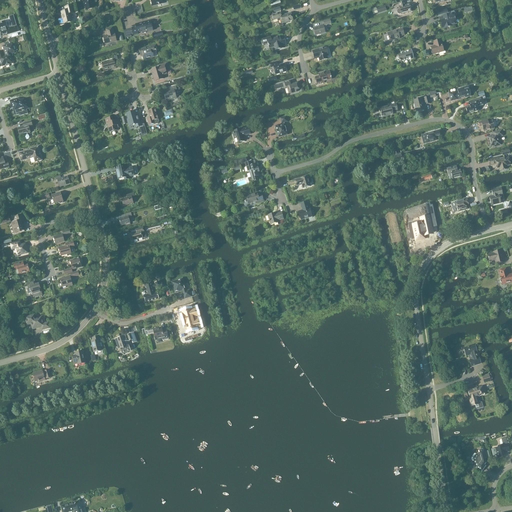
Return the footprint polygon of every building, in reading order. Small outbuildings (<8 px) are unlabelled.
[(83,0),(86,11),(94,9),(92,3),(96,2),(95,0),(83,0)] [(405,5),(405,2),(399,4),(400,9),(398,10),(397,11),(398,14),(399,15),(401,14),(411,12),(409,4),(405,5)] [(64,24),(71,22),(69,14),(73,13),(72,6),(66,7),(66,11),(61,12),(64,24)] [(442,28),(453,25),(456,24),(457,23),(454,19),(453,19),(453,18),(457,15),(454,12),(449,13),(449,15),(443,16),(444,20),(440,21),(442,28)] [(281,16),(280,13),(272,15),(274,20),(280,18),(282,24),(293,20),(291,13),(281,16)] [(132,29),(124,31),(126,38),(131,37),(131,35),(133,34),(133,35),(138,34),(138,32),(142,31),(142,34),(153,31),(151,21),(146,22),(136,25),(136,27),(132,28),(132,29)] [(0,31),(1,36),(17,31),(15,23),(11,24),(12,27),(7,29),(5,22),(0,22),(0,31)] [(316,35),(325,33),(323,25),(320,26),(320,27),(314,29),(316,35)] [(114,34),(112,28),(106,30),(107,36),(103,37),(105,44),(116,41),(115,34),(114,34)] [(389,41),(400,39),(399,37),(404,35),(402,29),(395,31),(395,32),(387,34),(389,41)] [(264,45),(268,44),(269,49),(274,47),(275,51),(284,48),(284,46),(286,45),(284,38),(280,39),(279,37),(271,40),(270,37),(262,39),(261,42),(261,44),(264,45)] [(441,44),(440,40),(434,42),(435,46),(431,48),(433,55),(444,52),(442,44),(441,44)] [(12,47),(11,44),(5,46),(6,47),(3,47),(4,52),(2,53),(1,51),(0,51),(0,64),(1,64),(2,67),(6,66),(6,67),(9,66),(9,65),(13,64),(10,54),(14,53),(13,50),(14,50),(13,47),(12,47)] [(156,45),(148,47),(139,50),(140,53),(142,53),(144,60),(154,57),(152,52),(158,50),(156,45)] [(324,49),(324,48),(312,51),(315,59),(319,58),(320,62),(328,59),(327,56),(328,56),(326,49),(324,49)] [(408,61),(414,59),(411,50),(405,52),(400,53),(398,57),(399,62),(407,60),(408,61)] [(104,72),(109,70),(109,69),(116,68),(115,65),(119,64),(117,56),(113,57),(113,60),(102,63),(104,72)] [(278,66),(277,62),(270,64),(271,68),(274,67),(276,75),(287,72),(284,64),(278,66)] [(159,66),(160,68),(151,70),(155,82),(164,79),(163,76),(167,74),(166,70),(168,69),(166,64),(159,66)] [(317,85),(323,83),(323,82),(331,79),(329,72),(319,74),(319,77),(315,78),(317,85)] [(291,85),(290,81),(283,83),(285,89),(287,88),(289,94),(294,92),(293,92),(296,91),(296,90),(299,90),(298,87),(299,86),(298,83),(291,85)] [(166,101),(176,98),(174,91),(177,90),(176,86),(169,88),(170,92),(164,93),(166,101)] [(471,96),(468,87),(463,88),(457,90),(458,93),(456,94),(456,93),(455,92),(454,92),(449,94),(450,102),(456,100),(457,100),(457,99),(465,97),(465,98),(471,96)] [(17,99),(10,101),(12,108),(15,107),(15,109),(18,110),(22,109),(23,110),(29,108),(28,103),(27,103),(25,96),(17,98),(17,99)] [(430,104),(428,97),(414,101),(417,112),(425,110),(422,101),(424,100),(426,105),(430,104)] [(478,101),(477,99),(470,101),(471,106),(466,108),(466,107),(465,107),(468,114),(478,111),(479,111),(477,107),(479,107),(479,106),(483,105),(481,100),(478,101)] [(393,114),(392,111),(397,110),(396,105),(379,109),(380,113),(381,113),(382,117),(393,114)] [(149,125),(154,124),(154,125),(158,124),(159,121),(159,119),(158,119),(155,109),(148,111),(150,118),(147,119),(149,125)] [(136,118),(134,112),(127,114),(129,120),(127,120),(129,127),(135,125),(136,128),(141,126),(139,117),(136,118)] [(278,138),(288,135),(284,123),(287,122),(286,117),(280,119),(282,125),(275,127),(278,138)] [(113,122),(112,118),(105,120),(107,124),(110,133),(118,131),(117,128),(120,127),(118,121),(113,122)] [(488,122),(487,120),(479,123),(480,127),(482,126),(484,132),(494,129),(492,121),(488,122)] [(20,136),(24,135),(25,136),(24,137),(25,139),(26,140),(28,139),(29,138),(29,136),(28,135),(27,134),(30,133),(29,128),(33,127),(31,121),(24,123),(25,126),(18,128),(20,136)] [(236,144),(245,141),(244,136),(250,134),(248,128),(232,132),(236,144)] [(428,143),(437,140),(436,137),(442,136),(441,130),(425,135),(428,143)] [(498,140),(497,137),(503,136),(501,131),(493,133),(494,136),(488,138),(490,146),(494,146),(494,147),(501,145),(499,140),(498,140)] [(42,160),(38,147),(30,150),(27,151),(27,152),(25,153),(24,152),(19,154),(21,160),(27,159),(34,157),(35,162),(42,160)] [(500,158),(488,160),(490,166),(497,164),(498,168),(499,168),(499,171),(508,169),(507,166),(511,164),(511,156),(500,159),(500,158)] [(0,158),(0,170),(8,168),(7,162),(4,163),(2,158),(0,158)] [(258,176),(260,176),(258,168),(257,168),(256,165),(253,165),(252,162),(244,164),(246,172),(249,171),(251,178),(248,179),(249,183),(259,181),(258,176)] [(125,169),(124,165),(115,167),(117,174),(118,174),(119,179),(124,178),(125,180),(130,179),(129,177),(134,176),(132,167),(125,169)] [(457,170),(456,167),(447,169),(448,174),(451,173),(453,180),(462,177),(460,172),(459,169),(457,170)] [(61,179),(60,176),(55,178),(56,181),(58,180),(60,187),(70,184),(68,177),(61,179)] [(310,186),(308,177),(295,181),(297,186),(302,185),(303,188),(303,189),(310,186)] [(493,197),(490,197),(492,205),(500,203),(500,201),(503,200),(502,195),(501,189),(494,190),(495,194),(493,195),(493,197)] [(49,194),(41,196),(42,200),(49,198),(49,200),(53,199),(54,203),(58,202),(59,203),(59,204),(60,204),(62,203),(63,203),(63,202),(60,193),(49,197),(49,194)] [(124,206),(133,204),(131,198),(135,197),(134,193),(126,195),(127,198),(122,200),(124,206)] [(258,196),(257,194),(246,197),(248,204),(256,202),(256,204),(263,202),(262,195),(258,196)] [(458,212),(467,209),(466,206),(469,206),(467,199),(455,202),(458,212)] [(309,209),(307,202),(300,204),(302,211),(299,211),(301,220),(302,220),(308,218),(312,216),(312,217),(310,208),(309,209)] [(121,226),(130,223),(128,217),(132,216),(131,213),(125,215),(126,218),(119,220),(121,226)] [(283,220),(281,213),(278,214),(277,214),(276,215),(275,214),(268,216),(270,225),(278,223),(278,221),(283,220)] [(14,234),(23,231),(21,222),(24,221),(22,215),(16,216),(18,222),(11,224),(14,234)] [(422,223),(413,224),(416,240),(424,238),(436,236),(433,220),(429,221),(428,217),(421,219),(422,223)] [(131,235),(133,241),(143,238),(143,239),(146,238),(143,228),(136,230),(137,233),(131,235)] [(56,244),(64,242),(63,235),(54,238),(56,244)] [(11,251),(17,250),(18,254),(18,255),(28,253),(27,250),(28,250),(27,247),(26,247),(25,244),(21,245),(21,241),(10,244),(11,251)] [(61,256),(71,253),(70,248),(75,247),(74,245),(73,243),(73,242),(65,244),(66,247),(59,249),(61,256)] [(504,262),(501,251),(493,253),(493,254),(488,255),(489,262),(495,260),(496,264),(504,262)] [(81,268),(79,260),(73,261),(73,260),(70,261),(73,270),(81,268)] [(21,266),(20,264),(14,265),(15,270),(18,269),(19,275),(29,272),(27,265),(21,266)] [(507,276),(506,269),(500,270),(501,277),(500,277),(502,285),(511,282),(511,275),(507,276)] [(68,287),(72,286),(70,277),(60,280),(62,287),(68,286),(68,287)] [(186,292),(182,279),(172,283),(175,293),(182,291),(185,299),(191,297),(189,291),(186,292)] [(34,285),(33,282),(27,284),(28,289),(31,288),(33,295),(38,293),(38,294),(41,293),(39,284),(34,285)] [(155,285),(152,286),(151,282),(144,283),(147,295),(144,296),(145,303),(159,299),(157,292),(154,293),(153,288),(156,288),(156,290),(161,288),(159,282),(155,283),(155,285)] [(189,310),(182,311),(187,331),(201,327),(200,320),(195,321),(194,318),(198,316),(196,308),(189,310)] [(27,326),(32,324),(33,329),(41,327),(42,330),(50,328),(49,323),(43,324),(41,318),(36,319),(35,315),(24,317),(27,326)] [(162,330),(162,328),(153,330),(156,341),(162,339),(163,341),(169,340),(166,329),(162,330)] [(125,335),(117,338),(118,341),(118,342),(119,343),(117,344),(119,349),(120,349),(122,353),(125,352),(125,353),(128,352),(127,351),(130,350),(130,349),(132,348),(130,341),(127,341),(126,341),(126,339),(125,335)] [(94,344),(92,345),(94,353),(97,352),(97,355),(103,354),(102,350),(101,350),(100,343),(101,343),(100,336),(93,338),(94,342),(94,344)] [(477,353),(475,346),(471,347),(471,346),(464,349),(466,356),(470,355),(472,360),(470,361),(471,367),(481,364),(479,358),(478,358),(476,353),(477,353)] [(78,365),(85,363),(83,352),(75,353),(76,355),(73,356),(75,364),(78,363),(78,365)] [(51,378),(48,370),(43,372),(42,371),(33,374),(36,382),(38,381),(39,381),(40,382),(45,381),(44,376),(46,376),(47,379),(51,378)] [(489,374),(482,376),(484,383),(491,381),(490,380),(492,379),(490,374),(489,374)] [(472,391),(469,392),(470,395),(469,395),(470,399),(469,399),(471,406),(475,405),(476,410),(483,408),(481,402),(478,403),(477,398),(480,397),(480,396),(485,395),(484,394),(486,393),(484,386),(482,387),(478,389),(477,388),(472,389),(472,391)] [(495,449),(492,449),(493,456),(497,455),(498,458),(504,457),(504,453),(505,453),(506,453),(505,453),(509,452),(507,445),(509,444),(508,438),(506,439),(506,438),(501,439),(500,439),(499,441),(501,446),(498,446),(498,448),(495,449)] [(484,454),(483,449),(479,450),(479,453),(476,454),(474,457),(473,462),(474,462),(475,464),(477,467),(476,468),(481,472),(486,466),(484,465),(485,463),(484,459),(487,458),(485,453),(484,454)] [(81,506),(80,502),(75,503),(75,502),(75,503),(75,504),(62,507),(63,511),(67,511),(72,511),(73,511),(82,511),(82,509),(81,510),(80,506),(81,506)]
